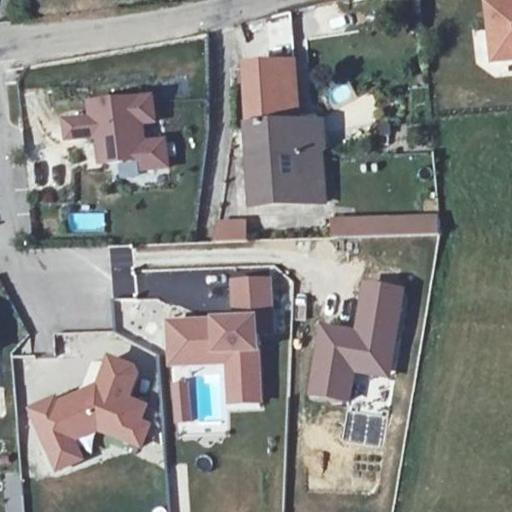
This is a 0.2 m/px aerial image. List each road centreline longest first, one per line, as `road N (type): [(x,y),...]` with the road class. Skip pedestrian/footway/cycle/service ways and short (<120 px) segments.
road 1 (residential): [(0,47),(273,0)]
road 2 (residential): [(0,89),(11,270),(63,299)]
